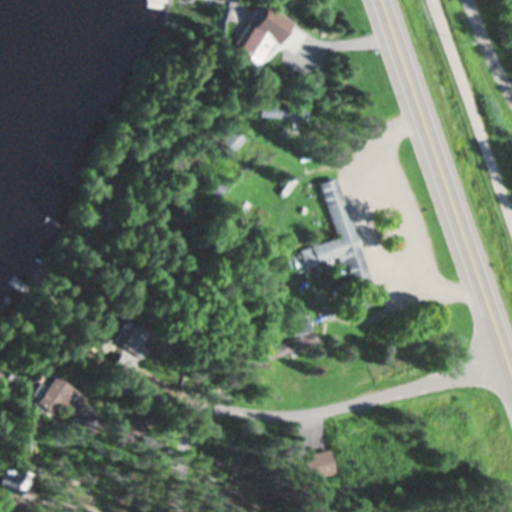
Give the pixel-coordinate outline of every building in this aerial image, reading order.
[(281,24),(279,27),(270,41),(268,44),(257,61),(235,46),(250,23),(252,20),(258,11),(260,8),(260,7),(283,21),(281,24)] [(267,83),(260,91),(253,85),(260,77),(267,83)] [(304,119),(281,116),(280,116),(258,114),(259,104),(305,108),(304,119)] [(240,142),(239,143),(228,152),(227,153),(217,141),(222,137),(217,132),(225,125),(230,130),(234,126),(245,138),(240,142)] [(224,183),(216,196),(200,185),(208,172),(224,183)] [(379,299),(362,305),(347,261),(340,264),(337,255),(327,259),(330,267),(321,270),(318,262),(307,266),(306,266),(305,263),(300,248),(338,236),(320,182),(337,176),(379,299)] [(116,222),(110,223),(107,204),(112,203),(116,222)] [(311,326),(293,333),(288,318),(306,312),(311,326)] [(140,356),(126,346),(115,339),(120,332),(117,329),(124,318),(132,323),(133,321),(147,330),(140,341),(147,346),(140,356)] [(318,339),(316,340),(267,359),(263,348),(316,328),(320,339),(318,339)] [(136,359),(135,360),(132,366),(131,366),(131,367),(115,357),(117,353),(118,352),(120,348),(136,359)] [(39,376),(38,377),(37,378),(34,378),(33,377),(32,375),(31,371),(33,368),(36,367),(40,370),(40,375),(39,376)] [(82,398),(73,411),(59,400),(51,412),(33,399),(45,383),(46,381),(53,372),(85,395),(83,397),(82,398)] [(304,451),(328,446),(330,446),(335,470),(307,476),(302,452),(304,451)] [(8,487),(6,486),(0,483),(0,475),(6,462),(25,470),(16,490),(8,487)]
